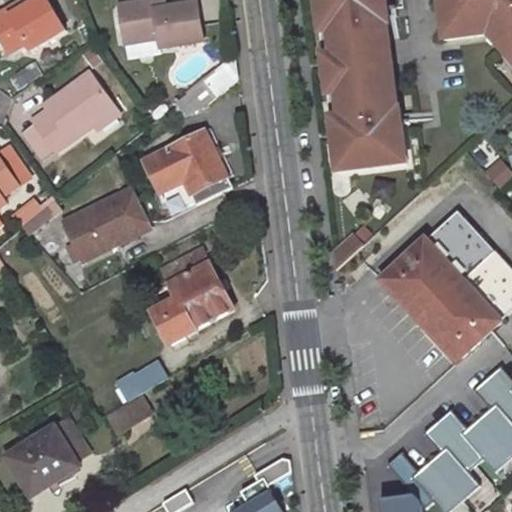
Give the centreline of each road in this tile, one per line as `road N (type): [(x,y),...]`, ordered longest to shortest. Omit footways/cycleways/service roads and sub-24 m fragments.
road 1 (tertiary): [(260,0),(313,403)]
road 2 (residential): [(123,511),(313,403)]
road 3 (residential): [(320,455),(392,442),(494,349)]
